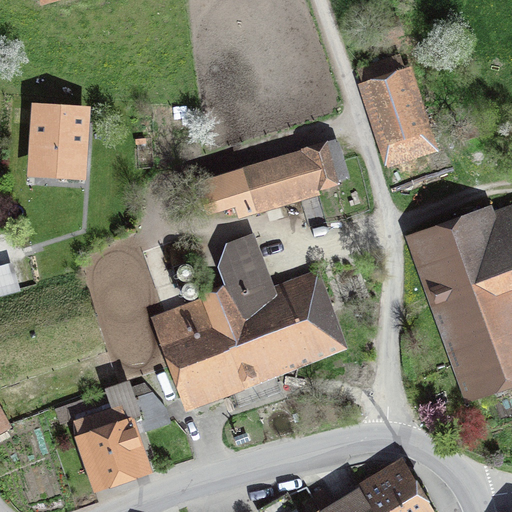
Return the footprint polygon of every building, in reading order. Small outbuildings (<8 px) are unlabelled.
[(364,70),(369,87),(368,87),(393,163),(432,151),(425,129),(429,128),(424,112),(425,112),(413,73),(412,72),(402,76),(397,60),(364,70)] [(38,111),(35,161),(52,162),(52,169),(80,171),(83,113),(38,111)] [(338,175),(330,150),(242,175),(252,212),(301,198),(297,187),(338,175)] [(203,187),(211,212),(236,205),(239,216),(252,212),(242,175),(203,187)] [(511,208),(423,240),(476,388),(511,375),(511,307),(504,286),(511,282),(511,208)] [(153,319),(182,396),(333,339),(310,277),(270,292),(250,238),(228,252),(224,267),(232,288),(153,319)] [(0,294),(18,290),(12,266),(0,269),(0,294)] [(86,287),(0,312),(0,375),(103,345),(86,287)] [(75,416),(98,484),(145,468),(129,424),(140,420),(144,431),(170,422),(166,409),(151,393),(133,399),(128,384),(57,408),(61,421),(75,416)] [(428,511),(406,475),(403,471),(399,473),(362,496),(371,511),(428,511)] [(371,511),(362,496),(360,493),(327,511),(371,511)] [(258,511),(298,511),(288,495),(279,500),(278,498),(257,510),(258,511)]
